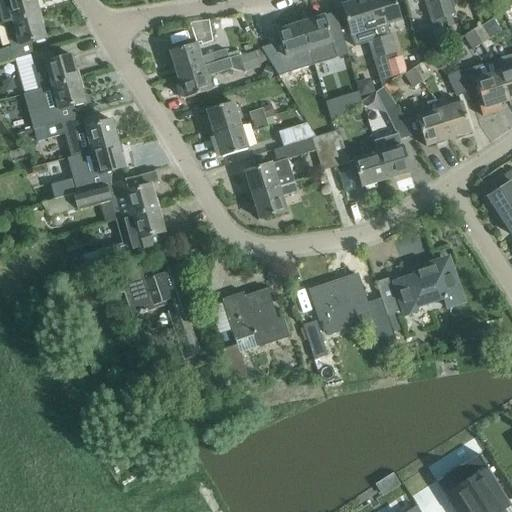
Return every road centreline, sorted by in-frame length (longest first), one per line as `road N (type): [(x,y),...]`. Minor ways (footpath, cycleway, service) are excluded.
road 1 (residential): [(100,23),(231,232),(245,240),(354,239),(448,187)]
road 2 (residential): [(100,23),(262,0)]
